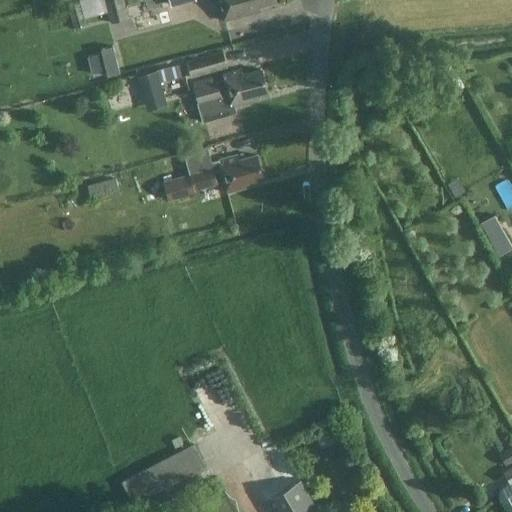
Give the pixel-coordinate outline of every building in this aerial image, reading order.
[(103,0),(110,23),(128,18),(122,0),(103,0)] [(217,0),(223,19),(258,10),(257,7),(275,2),(274,0),(217,0)] [(86,25),(80,3),(68,6),(74,28),(86,25)] [(120,72),(113,45),(100,48),(101,53),(87,57),(91,74),(106,70),(107,76),(120,72)] [(227,67),(222,49),(186,60),(192,78),(227,67)] [(465,85),(451,60),(435,68),(449,94),(465,85)] [(158,69),(161,81),(181,76),(178,64),(158,69)] [(240,69),(221,74),(223,79),(216,81),(214,76),(192,83),(202,121),(233,112),(231,105),(245,101),(244,98),(266,92),(259,69),(241,74),(240,69)] [(157,71),(136,77),(146,111),(167,105),(157,71)] [(210,163),(206,148),(172,157),(175,167),(186,164),(189,175),(163,182),(168,198),(192,192),(192,189),(215,183),(215,182),(223,180),(226,191),(244,186),(243,183),(262,178),(256,155),(237,160),(236,155),(219,159),(220,161),(210,163)] [(475,179),(498,166),(492,155),(468,168),(475,179)] [(98,201),(127,193),(122,177),(93,185),(98,201)] [(120,482),(131,503),(204,466),(193,444),(120,482)] [(511,461),(511,445),(498,454),(505,466),(511,461)] [(505,511),(511,511),(511,467),(503,472),(509,484),(502,488),(499,495),(499,500),(505,511)] [(267,501),(273,511),(316,511),(300,482),(267,501)]
